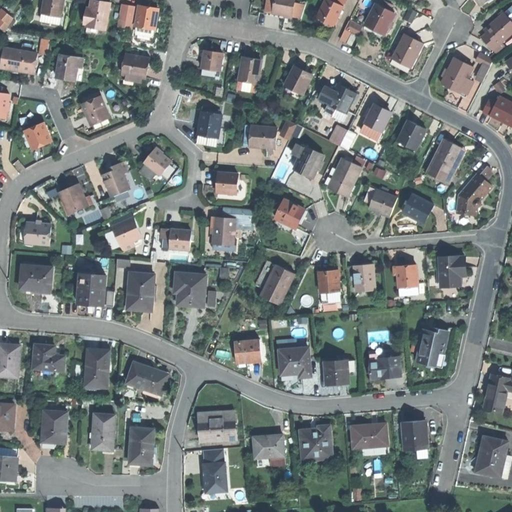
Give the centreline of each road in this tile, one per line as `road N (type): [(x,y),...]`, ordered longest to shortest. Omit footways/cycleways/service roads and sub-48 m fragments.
road 1 (residential): [(463,394),(316,406),(277,400),(199,364)]
road 2 (residential): [(184,22),(306,42),(416,98)]
road 3 (residential): [(0,288),(2,304),(18,319),(121,332),(199,364)]
road 4 (residential): [(416,98),(489,136),(507,164),(510,197),(499,234)]
road 5 (residential): [(499,234),(347,245),(332,233)]
road 6 (residential): [(499,234),(463,394)]
road 7 (residential): [(78,156),(24,180),(9,203),(0,268)]
road 8 (residential): [(199,364),(177,424),(172,485)]
road 9 (residential): [(438,511),(463,394)]
